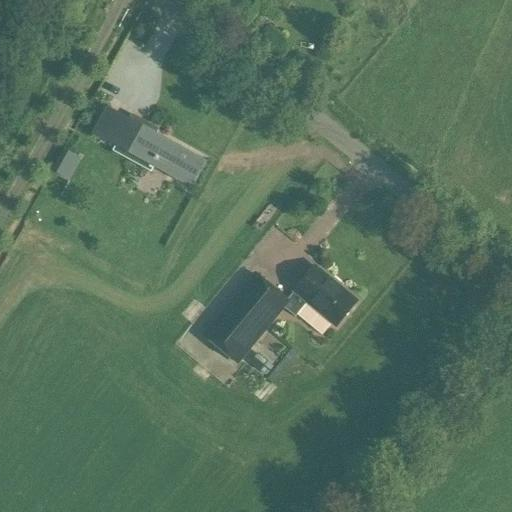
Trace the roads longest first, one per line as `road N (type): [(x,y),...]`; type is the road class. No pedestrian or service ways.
road 1 (unclassified): [(511,279),(165,0)]
road 2 (unclassified): [(365,511),(511,332)]
